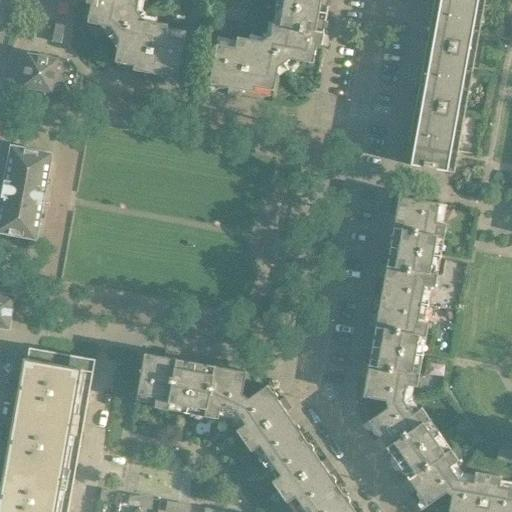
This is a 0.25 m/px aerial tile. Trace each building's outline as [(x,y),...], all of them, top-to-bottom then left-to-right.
[(79,0),(79,2),(91,4),(87,23),(101,26),(103,28),(106,26),(111,27),(115,33),(140,16),(137,11),(138,0),(79,0)] [(276,0),(277,2),(327,11),(328,7),(331,5),(331,1),(330,0),(276,0)] [(475,52),(484,0),(433,0),(433,4),(439,5),(436,22),(430,21),(426,44),(475,52)] [(327,11),(277,2),(271,35),(266,38),(284,64),(290,60),(295,61),(297,63),(300,61),(313,64),(316,45),(328,47),(331,33),(323,32),(324,30),(327,28),(327,24),(325,21),(327,11)] [(250,11),(223,6),(221,19),(247,24),(250,11)] [(140,16),(115,33),(119,39),(118,44),(115,46),(117,49),(115,63),(134,66),(133,71),(145,73),(144,80),(157,82),(158,75),(161,76),(162,78),(167,79),(170,77),(178,79),(180,64),(183,62),(181,59),(186,32),(167,28),(168,25),(143,20),(140,16)] [(237,41),(218,37),(213,64),(210,67),(212,70),(209,84),(217,86),(219,88),(223,89),(226,87),(228,88),(227,95),(240,97),(242,90),(273,96),(276,78),(279,76),(277,73),(278,68),(284,64),(266,38),(261,42),(237,37),(237,41)] [(465,112),(472,72),(475,52),(426,44),(422,64),(428,65),(425,83),(419,82),(415,103),(465,112)] [(52,93),(58,59),(28,54),(22,87),(21,91),(28,93),(29,88),(52,93)] [(454,173),(465,112),(415,103),(412,124),(418,125),(414,143),(408,142),(404,164),(454,173)] [(0,232),(36,239),(52,153),(12,146),(0,208),(0,232)] [(440,256),(446,224),(435,222),(439,204),(419,200),(416,197),(413,199),(399,196),(395,216),(388,214),(386,228),(393,229),(390,247),(440,256)] [(434,288),(437,275),(440,256),(390,247),(386,265),(379,264),(377,277),(384,278),(381,298),(420,305),(424,286),(434,288)] [(0,327),(9,329),(15,296),(0,293),(0,327)] [(422,355),(428,323),(417,322),(420,305),(381,298),(377,315),(370,314),(368,327),(375,328),(372,346),(422,355)] [(361,363),(359,376),(366,378),(363,397),(386,401),(386,404),(403,401),(406,385),(417,387),(422,355),(372,346),(369,364),(361,363)] [(68,511),(95,360),(32,349),(29,351),(27,359),(24,358),(0,491),(0,511),(68,511)] [(164,357),(145,354),(142,368),(139,370),(141,374),(137,394),(156,397),(154,408),(187,413),(195,363),(177,359),(178,352),(165,350),(164,357)] [(213,366),(195,363),(187,413),(218,419),(220,408),(236,411),(245,397),(242,395),(246,372),(227,368),(228,361),(215,359),(213,366)] [(248,398),(245,397),(236,411),(245,424),(236,430),(251,452),(254,450),(265,466),(270,461),(304,438),(299,431),(300,428),(297,425),(294,424),(286,412),(292,408),(284,397),(278,401),(277,399),(277,396),(275,393),(272,392),(267,385),(248,398)] [(439,434),(428,418),(421,408),(412,414),(403,401),(386,404),(387,408),(368,421),(373,428),(372,431),(374,435),(378,435),(379,437),(373,441),(381,452),(387,448),(388,450),(388,453),(390,457),(393,458),(397,463),(439,434)] [(458,479),(449,467),(458,461),(439,434),(397,463),(401,469),(401,473),(403,476),(407,477),(408,479),(402,483),(410,494),(416,490),(417,491),(416,495),(419,498),(422,499),(427,506),(446,492),(448,494),(458,479)] [(270,461),(280,475),(271,482),(286,503),(295,497),(305,511),(303,511),(338,511),(350,504),(349,502),(349,499),(347,496),(344,495),(335,483),(335,479),(333,476),(330,475),(328,473),(334,469),(327,458),(321,462),(312,451),(313,447),(311,444),(307,443),(304,438),(270,461)] [(511,463),(511,449),(498,447),(496,460),(511,463)] [(511,511),(511,481),(500,480),(501,476),(475,472),(473,482),(458,479),(448,494),(451,496),(448,511),(511,511)] [(114,492),(102,490),(100,500),(112,502),(114,492)] [(141,497),(130,495),(128,505),(140,507),(141,497)] [(152,499),(141,497),(140,507),(150,509),(152,499)] [(177,511),(179,504),(168,502),(166,511),(177,511)]
